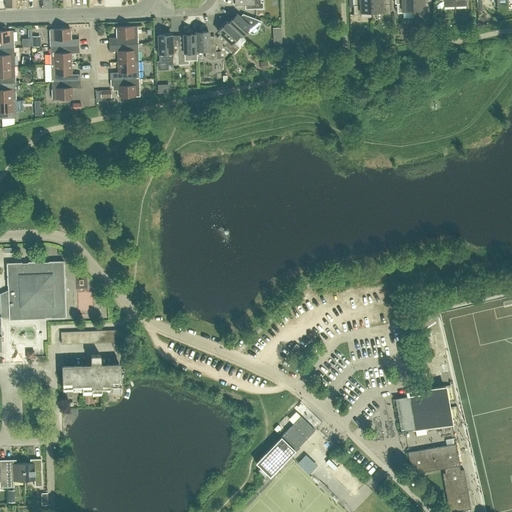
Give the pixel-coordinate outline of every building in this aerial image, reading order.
[(234,0),(234,3),(248,3),(248,9),(263,8),(263,2),(261,2),(260,0),(234,0)] [(361,14),(361,12),(371,12),(370,0),(352,0),(353,14),(361,14)] [(382,13),(389,13),(388,0),(370,0),(371,12),(382,12),(382,13)] [(403,13),(402,11),(413,11),(412,0),(394,0),(395,4),(397,4),(397,13),(403,13)] [(424,10),(424,12),(429,12),(429,2),(431,2),(430,0),(412,0),(413,11),(424,10)] [(241,36),(242,36),(247,30),(250,33),(252,34),(255,33),(257,32),(261,21),(242,14),(239,17),(236,14),(228,23),(240,34),(240,35),(241,36)] [(233,42),(240,35),(240,34),(228,23),(226,21),(218,31),(227,39),(223,44),(233,53),(239,47),(233,42)] [(117,37),(109,38),(109,44),(138,43),(137,26),(116,26),(117,37)] [(70,28),(49,29),(50,47),(79,46),(79,39),(70,39),(70,28)] [(0,48),(14,48),(13,30),(0,30),(0,48)] [(208,31),(196,32),(196,34),(196,50),(197,50),(205,50),(205,58),(209,58),(209,59),(216,59),(215,45),(209,45),(208,31)] [(18,34),(18,43),(36,43),(36,34),(18,34)] [(166,65),(179,65),(178,61),(178,48),(172,48),(171,34),(158,35),(159,61),(166,60),(166,65)] [(188,53),(197,52),(197,50),(196,50),(196,34),(183,34),(184,48),(178,48),(178,61),(189,60),(188,53)] [(109,44),(109,51),(117,51),(118,62),(138,61),(138,43),(109,44)] [(71,63),(71,53),(79,52),(79,46),(50,47),(51,64),(71,63)] [(0,65),(14,65),(14,48),(0,48),(0,65)] [(118,62),(118,72),(110,72),(110,79),(139,78),(138,61),(118,62)] [(80,73),(72,74),(71,63),(51,64),(51,81),(80,80),(80,73)] [(0,83),(15,83),(14,65),(0,65),(0,83)] [(117,90),(117,95),(119,95),(119,97),(140,96),(139,78),(110,79),(110,86),(119,86),(119,90),(117,90)] [(72,88),(80,87),(80,80),(51,81),(52,99),(72,98),(72,88)] [(0,100),(16,100),(15,83),(0,83),(0,100)] [(101,98),(111,97),(111,90),(100,90),(100,91),(95,91),(96,101),(101,101),(101,98)] [(16,100),(0,100),(0,118),(16,118),(16,110),(22,110),(22,100),(16,100)] [(0,351),(2,352),(1,317),(9,317),(9,319),(66,317),(64,260),(7,262),(8,296),(7,296),(1,299),(0,298),(0,351)] [(312,294),(317,325),(393,312),(388,282),(312,294)] [(423,368),(442,366),(438,328),(419,331),(423,368)] [(119,329),(60,331),(61,336),(61,344),(120,342),(120,341),(119,329)] [(121,387),(121,368),(120,363),(101,363),(101,356),(100,355),(100,354),(99,354),(92,355),(91,355),(91,356),(90,356),(91,364),(62,365),(62,371),(62,389),(72,388),(72,391),(91,391),(91,394),(102,393),(102,390),(112,390),(112,387),(121,387)] [(395,399),(401,431),(401,432),(414,429),(414,430),(449,424),(449,423),(456,422),(460,422),(457,406),(446,407),(445,402),(456,400),(453,384),(450,385),(443,386),(443,385),(426,388),(420,389),(420,390),(420,394),(395,398),(395,399)] [(281,436),(260,458),(256,462),(270,476),(275,470),(275,471),(293,452),(295,450),(293,447),(292,447),(295,443),(296,444),(301,444),(315,430),(301,416),(281,436)] [(460,465),(456,443),(407,452),(411,474),(444,468),(445,473),(442,473),(449,511),(451,511),(471,509),(464,469),(458,470),(457,466),(460,465)] [(321,460),(328,470),(337,464),(330,454),(321,460)] [(30,459),(30,462),(23,463),(24,480),(34,480),(34,486),(42,486),(41,458),(30,459)] [(16,463),(16,459),(6,460),(7,487),(14,487),(13,481),(24,480),(23,463),(16,463)]
